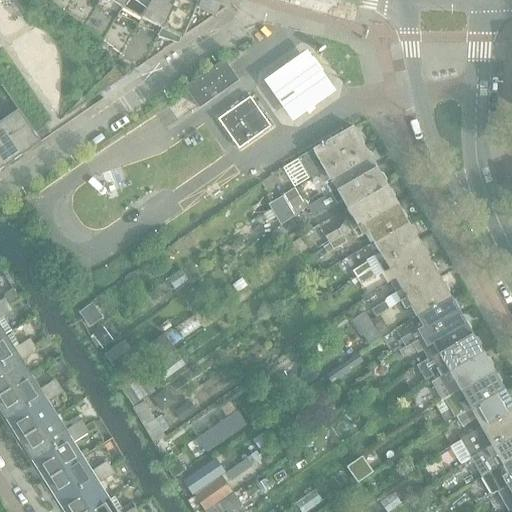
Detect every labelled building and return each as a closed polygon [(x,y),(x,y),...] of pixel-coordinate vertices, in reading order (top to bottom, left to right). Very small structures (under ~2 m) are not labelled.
[(99,94),(26,0),(0,0),(0,83),(18,109),(25,104),(49,136),(87,110),(83,105),(99,94)] [(26,0),(99,94),(226,7),(209,0),(26,0)] [(250,108),(265,131),(273,143),(348,91),(317,48),(243,98),(250,108)] [(199,108),(238,80),(230,69),(223,60),(184,87),(191,97),(199,108)] [(0,121),(18,109),(0,83),(0,121)] [(270,126),(249,96),(217,119),(238,149),(270,126)] [(25,104),(18,109),(0,121),(22,154),(49,136),(25,104)] [(22,154),(0,121),(0,159),(5,166),(22,154)] [(325,171),(364,148),(362,145),(363,142),(360,136),(357,135),(352,127),(307,152),(300,157),(302,160),(299,162),(308,177),(310,175),(312,179),(325,171)] [(329,192),(375,167),(372,161),(372,158),(369,152),(366,151),(364,148),(325,171),(329,179),(324,182),(329,192)] [(347,209),(385,185),(384,182),(385,179),(381,173),(378,172),(375,167),(329,192),(335,203),(341,199),(347,209)] [(329,243),(342,235),(351,230),(396,204),(393,198),(394,195),(390,189),(387,188),(385,185),(347,209),(351,216),(347,219),(339,229),(325,237),(329,243)] [(295,188),(283,195),(295,215),(308,206),(309,205),(304,199),(302,201),(295,188)] [(280,225),(295,215),(283,195),(268,204),(280,225)] [(373,242),(407,222),(405,219),(406,216),(402,210),(399,209),(396,204),(351,230),(356,239),(362,235),(367,232),(373,242)] [(356,278),(417,241),(414,235),(415,232),(412,226),(409,225),(407,222),(373,242),(379,252),(365,261),(366,262),(352,271),(356,278)] [(333,250),(346,242),(342,235),(329,243),(323,247),(327,253),(333,250)] [(395,279),(428,259),(426,256),(427,253),(424,247),(421,246),(417,241),(356,278),(361,284),(374,276),(375,277),(389,269),(395,279)] [(400,301),(439,278),(436,272),(437,269),(433,263),(430,262),(428,259),(395,279),(400,289),(386,298),(385,301),(371,310),(372,311),(368,314),(371,319),(400,301)] [(188,280),(181,270),(167,279),(174,289),(188,280)] [(247,286),(243,280),(241,278),(232,285),(237,293),(247,286)] [(416,316),(450,296),(448,293),(449,290),(445,284),(442,283),(439,278),(400,301),(405,309),(410,306),(416,316)] [(18,298),(13,289),(5,293),(4,297),(8,304),(18,298)] [(405,347),(408,345),(460,315),(457,309),(458,306),(454,300),(451,299),(450,296),(416,316),(422,326),(400,339),(405,347)] [(0,336),(2,335),(0,331),(0,317),(11,310),(7,304),(0,308),(0,336)] [(93,313),(88,305),(78,312),(83,319),(93,313)] [(389,332),(379,315),(371,320),(381,336),(389,332)] [(437,353),(471,333),(469,330),(470,327),(466,321),(463,320),(460,315),(408,345),(410,349),(414,347),(417,352),(432,343),(437,353)] [(183,339),(200,326),(193,316),(175,328),(183,339)] [(112,340),(103,327),(93,335),(102,348),(112,340)] [(443,375),(482,352),(478,346),(479,343),(476,337),(473,336),(471,333),(437,353),(443,363),(430,372),(432,375),(425,380),(427,385),(443,375)] [(176,351),(165,336),(164,334),(144,349),(156,366),(176,351)] [(0,366),(33,345),(29,339),(12,350),(2,335),(0,336),(0,366)] [(138,361),(124,341),(105,354),(119,375),(138,361)] [(0,394),(29,377),(19,362),(37,351),(33,345),(0,366),(0,394)] [(459,390),(492,370),(490,367),(491,364),(488,358),(485,357),(482,352),(443,375),(447,383),(453,380),(459,390)] [(165,380),(185,365),(177,355),(158,370),(165,380)] [(283,382),(303,368),(296,358),(276,371),(283,382)] [(456,416),(503,389),(500,383),(501,380),(497,374),(494,373),(492,370),(459,390),(435,405),(445,423),(456,416)] [(154,391),(143,375),(122,389),(133,406),(154,391)] [(0,410),(5,419),(59,386),(55,380),(38,391),(29,377),(0,394),(0,410)] [(16,441),(54,417),(45,403),(63,392),(59,386),(5,419),(11,428),(10,432),(16,441)] [(480,427),(511,408),(511,404),(511,403),(511,399),(509,395),(506,394),(503,389),(456,416),(462,427),(475,418),(480,427)] [(155,420),(144,401),(132,408),(143,427),(155,420)] [(194,413),(186,403),(174,411),(182,422),(194,413)] [(469,457),(511,432),(511,408),(480,427),(460,439),(469,457)] [(236,411),(196,438),(206,453),(246,425),(236,411)] [(162,432),(169,428),(161,416),(155,420),(143,427),(153,444),(165,436),(162,432)] [(31,460),(84,426),(80,420),(63,431),(54,417),(16,441),(21,449),(25,450),(31,460)] [(42,482),(80,458),(70,443),(88,432),(84,426),(31,460),(37,470),(36,473),(42,482)] [(502,464),(511,457),(511,432),(469,457),(470,458),(463,462),(466,467),(473,463),(475,466),(496,454),(502,464)] [(198,491),(225,471),(213,455),(185,475),(198,491)] [(483,500),(511,482),(511,457),(502,464),(502,465),(481,477),(490,494),(482,500),(483,500)] [(57,502),(111,468),(107,462),(89,473),(80,458),(42,482),(47,491),(51,491),(57,502)] [(175,458),(165,464),(169,471),(173,476),(183,470),(175,458)] [(359,475),(362,468),(358,463),(351,464),(349,470),(353,475),(359,475)] [(466,467),(463,463),(457,467),(460,472),(466,467)] [(85,511),(106,499),(97,485),(114,474),(111,468),(57,502),(63,510),(62,511),(85,511)] [(205,511),(232,491),(221,477),(194,496),(205,511)] [(511,482),(483,500),(486,505),(494,500),(496,503),(511,493),(511,482)] [(300,511),(305,511),(322,501),(314,490),(295,504),(300,511)] [(221,511),(225,510),(226,511),(230,511),(241,505),(232,493),(206,511),(221,511)] [(388,511),(401,504),(394,493),(380,503),(386,511),(388,511)] [(130,511),(136,508),(132,502),(116,511),(113,511),(106,499),(85,511),(130,511)]
